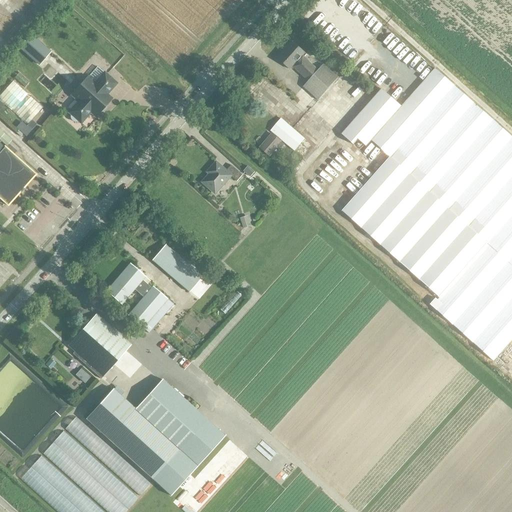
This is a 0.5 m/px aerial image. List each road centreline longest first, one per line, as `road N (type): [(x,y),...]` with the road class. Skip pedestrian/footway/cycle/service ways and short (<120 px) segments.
road 1 (tertiary): [(0,322),(288,0)]
road 2 (track): [(49,266),(170,372),(218,392),(351,511)]
